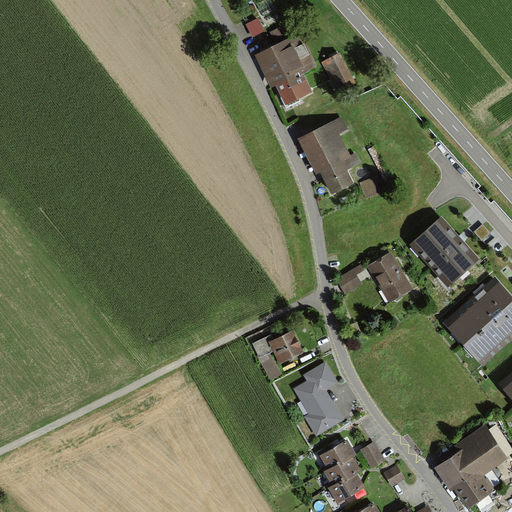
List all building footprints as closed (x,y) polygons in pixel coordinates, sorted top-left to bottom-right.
[(259,18),(247,25),(253,36),(265,30),(259,18)] [(271,88),(276,85),(286,105),(313,91),(304,73),(317,67),(301,33),(287,40),(281,27),(270,32),(276,44),(255,55),(271,88)] [(321,63),(337,93),(355,83),(340,53),(321,63)] [(315,174),(320,172),(332,193),(354,182),(349,172),(364,164),(357,150),(351,154),(340,134),(348,130),(342,117),(298,139),(315,174)] [(375,177),(360,183),(366,197),(380,192),(375,177)] [(442,217),(410,247),(448,288),(480,258),(460,236),(442,217)] [(491,234),(483,225),(475,232),(483,241),(491,234)] [(367,267),(388,303),(414,288),(393,252),(367,267)] [(335,279),(343,293),(363,281),(358,272),(364,268),(361,263),(335,279)] [(511,295),(511,296),(494,277),(443,323),(482,366),(511,339),(511,295)] [(303,349),(292,327),(272,338),(269,333),(250,343),(269,378),(281,372),(270,351),(273,349),(280,361),(291,355),(303,349)] [(314,432),(340,417),(323,388),(335,381),(324,362),(304,373),(307,380),(293,388),(309,415),(305,417),(314,432)] [(458,449),(434,466),(451,491),(453,489),(467,509),(495,490),(485,474),(507,459),(506,457),(511,452),(511,448),(496,426),(489,430),(484,423),(454,444),(458,449)] [(345,439),(318,454),(325,467),(352,452),(345,439)] [(361,448),(371,465),(382,458),(372,442),(361,448)] [(349,455),(322,469),(330,482),(356,468),(349,455)] [(384,474),(390,482),(401,475),(395,466),(384,474)] [(353,470),(327,484),(334,497),(361,483),(353,470)] [(377,511),(372,503),(355,511),(377,511)]
